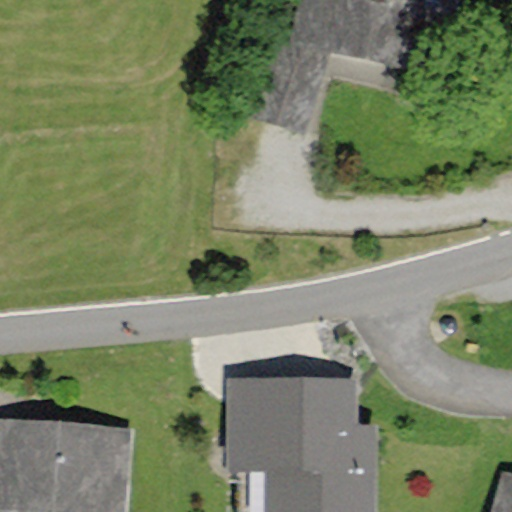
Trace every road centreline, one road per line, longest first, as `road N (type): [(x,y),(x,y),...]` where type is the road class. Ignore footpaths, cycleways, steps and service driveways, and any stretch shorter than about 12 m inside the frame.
road 1 (unclassified): [(0,340),(386,290)]
road 2 (residential): [(386,290),(440,387),(511,390)]
road 3 (unclassified): [(386,290),(511,258)]
